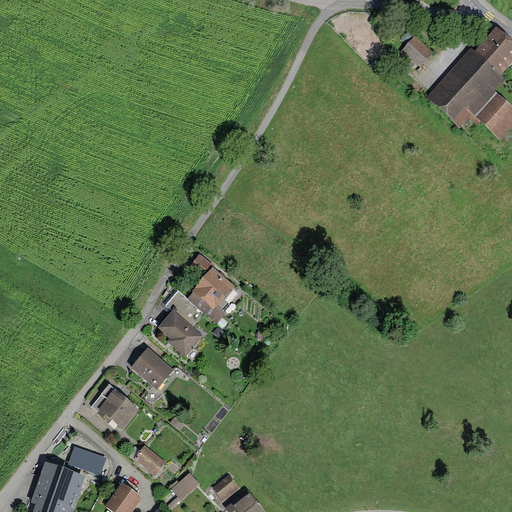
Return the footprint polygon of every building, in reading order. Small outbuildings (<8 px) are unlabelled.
[(511,57),(511,45),(496,32),(477,54),(470,48),(425,100),(459,129),(472,114),(501,139),(511,126),(511,105),(493,90),(503,79),(498,74),(511,57)] [(416,37),(404,50),(421,65),(432,52),(416,37)] [(200,259),(190,270),(202,280),(189,296),(212,315),(235,287),(200,259)] [(202,335),(172,313),(160,329),(171,338),(166,344),(184,358),(202,335)] [(172,370),(146,350),(131,369),(156,389),(172,370)] [(137,409),(113,391),(98,411),(123,429),(137,409)] [(107,460),(75,448),(69,466),(101,477),(107,460)] [(145,448),(135,459),(157,476),(166,465),(145,448)] [(69,511),(81,478),(45,466),(31,506),(37,508),(35,511),(69,511)] [(190,475),(171,490),(181,502),(199,486),(190,475)] [(237,487),(227,476),(209,492),(219,503),(237,487)] [(131,511),(139,501),(121,488),(105,509),(108,511),(131,511)] [(259,511),(246,494),(226,509),(228,511),(259,511)]
